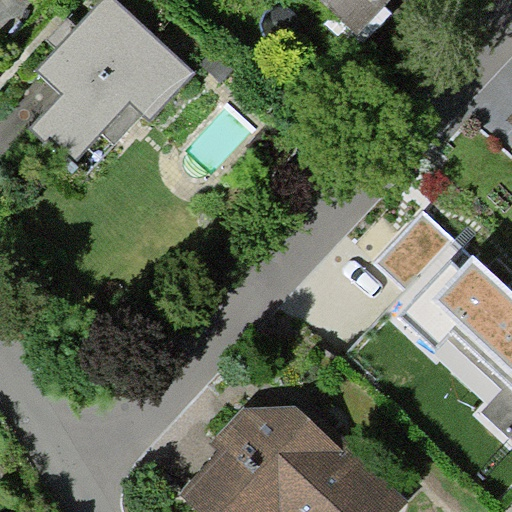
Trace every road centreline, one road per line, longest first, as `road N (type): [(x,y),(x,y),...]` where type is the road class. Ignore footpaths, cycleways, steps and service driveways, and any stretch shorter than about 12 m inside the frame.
road 1 (residential): [(72,469),(140,420),(511,12)]
road 2 (residential): [(0,348),(72,469)]
